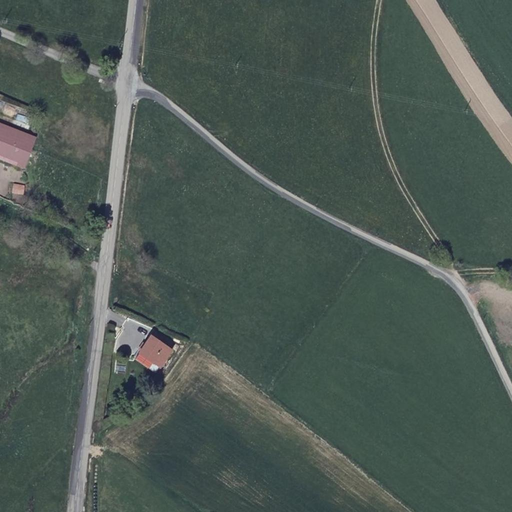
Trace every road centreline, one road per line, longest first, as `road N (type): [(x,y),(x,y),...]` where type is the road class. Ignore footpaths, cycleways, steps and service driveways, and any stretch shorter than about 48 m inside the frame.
road 1 (unclassified): [(511,377),(463,286),(259,180),(169,102),(126,81)]
road 2 (secondary): [(126,81),(70,511)]
road 3 (residential): [(0,34),(126,81)]
